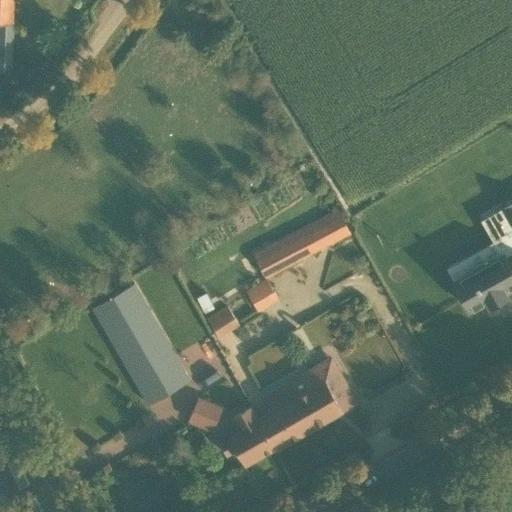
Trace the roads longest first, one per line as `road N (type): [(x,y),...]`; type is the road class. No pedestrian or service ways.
road 1 (secondary): [(305,511),(511,395)]
road 2 (unclassified): [(0,124),(63,80),(128,0)]
road 3 (unclassified): [(52,511),(0,398)]
